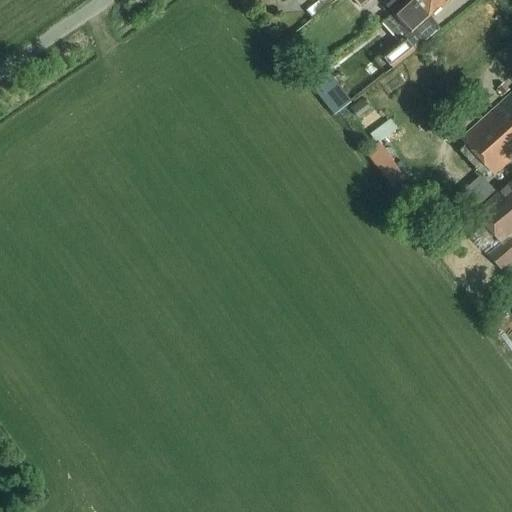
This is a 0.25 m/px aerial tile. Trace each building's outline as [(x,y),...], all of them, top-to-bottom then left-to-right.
[(325,0),(321,0),(306,13),(312,20),(329,5),(325,0)] [(352,0),(360,9),(369,0),(352,0)] [(409,0),(401,8),(392,14),(394,16),(383,25),(398,43),(382,56),(393,69),(415,52),(413,49),(438,29),(428,16),(445,0),(409,0)] [(393,0),(386,6),(392,14),(401,8),(409,0),(393,0)] [(318,66),(304,76),(331,111),(344,101),(318,66)] [(502,97),(509,91),(503,84),(496,90),(502,97)] [(511,89),(458,136),(490,173),(511,154),(511,89)] [(379,144),(366,154),(375,167),(389,158),(379,144)] [(461,186),(472,206),(496,191),(485,172),(461,186)] [(511,182),(509,180),(471,213),(483,225),(499,244),(486,255),(497,268),(511,254),(511,241),(507,236),(511,231),(511,182)] [(485,311),(492,318),(499,313),(492,305),(485,311)]
